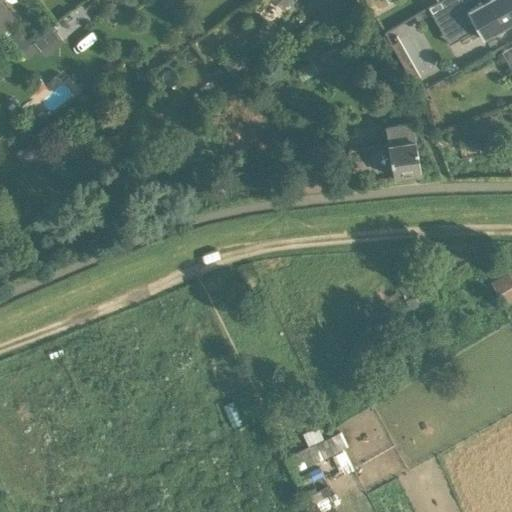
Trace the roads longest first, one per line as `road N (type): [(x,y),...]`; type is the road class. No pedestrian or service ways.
road 1 (track): [(0,351),(240,254),(511,235)]
road 2 (unclassified): [(0,297),(220,213),(428,188),(511,187)]
